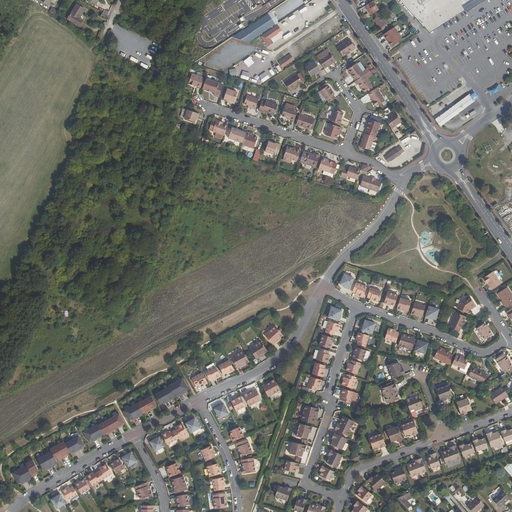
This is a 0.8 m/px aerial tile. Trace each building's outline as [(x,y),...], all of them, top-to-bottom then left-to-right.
[(373,0),(366,5),(372,15),(379,10),(373,0)] [(400,0),(429,32),(480,0),(400,0)] [(85,9),(78,5),(72,13),(80,18),(85,9)] [(279,23),(271,11),(232,37),(248,43),(279,23)] [(381,28),(383,31),(389,28),(386,24),(388,24),(381,15),(375,20),(380,28),(381,28)] [(297,23),(301,29),(308,25),(304,18),(297,23)] [(274,27),(260,37),(266,47),(271,44),(268,40),(278,33),(277,32),(274,27)] [(396,27),(386,33),(394,45),(404,39),(396,27)] [(351,40),(338,48),(344,57),(348,54),(351,52),(356,48),(351,40)] [(317,57),(319,61),(331,53),(328,50),(317,57)] [(319,61),(325,70),(337,62),(331,53),(319,61)] [(284,68),(292,62),(290,58),(281,64),(284,68)] [(318,72),(319,74),(322,71),(316,62),(307,68),(312,77),(315,75),(318,72)] [(365,76),(365,75),(358,64),(348,70),(353,79),(354,79),(356,82),(365,76)] [(372,71),(365,75),(365,76),(356,82),(355,82),(357,85),(358,84),(364,94),(373,88),(368,81),(376,76),(372,71)] [(189,83),(201,88),(204,78),(193,74),(189,83)] [(303,83),(298,75),(298,74),(285,82),(291,91),(298,86),(299,85),(300,86),(304,84),(303,83)] [(207,77),(204,88),(208,90),(208,89),(212,90),(212,91),(216,93),(216,94),(220,95),(224,83),(207,77)] [(488,91),(491,96),(501,90),(499,85),(488,91)] [(328,100),(330,103),(336,99),(334,96),(335,95),(329,86),(321,91),(327,101),(328,100)] [(386,101),(377,88),(369,94),(372,98),(373,97),(375,100),(374,101),(373,102),(377,107),(386,101)] [(229,100),(231,100),(234,102),(238,92),(228,89),(224,99),(228,101),(229,100)] [(361,98),(363,103),(370,99),(368,94),(361,98)] [(253,107),(252,108),(255,109),(259,99),(248,95),(245,104),(250,106),(253,107)] [(263,100),(259,110),(263,112),(263,111),(275,114),(279,104),(267,100),(266,102),(263,100)] [(294,111),(285,108),(282,116),(291,119),(291,120),(294,121),(298,111),(295,110),(294,111)] [(334,109),(330,121),(341,124),(343,120),(341,120),(344,113),(334,109)] [(195,122),(196,119),(197,117),(199,118),(200,114),(188,110),(185,119),(195,122)] [(300,114),(297,124),(311,130),(315,119),(300,114)] [(391,120),(387,122),(393,130),(403,123),(397,114),(390,119),(391,120)] [(375,137),(376,138),(381,123),(370,120),(366,134),(375,137)] [(213,132),(225,136),(228,125),(223,124),(221,123),(221,122),(217,121),(213,132)] [(320,133),(324,124),(320,122),(316,131),(320,133)] [(336,138),(337,135),(338,133),(340,134),(342,128),(329,123),(325,134),(336,138)] [(229,138),(244,143),(247,132),(232,127),(229,138)] [(244,143),(243,144),(254,148),(258,137),(254,136),(252,135),(253,134),(247,132),(244,143)] [(375,137),(366,134),(361,147),(371,150),(375,137)] [(278,145),(274,143),(269,142),(266,152),(274,155),(275,152),(279,153),(282,145),(278,144),(278,145)] [(284,156),(292,159),(297,161),(301,150),(296,148),(296,149),(292,148),(288,147),(284,156)] [(392,161),(402,155),(398,148),(388,155),(388,156),(385,157),(388,163),(391,161),(392,161)] [(256,149),(252,160),(257,162),(261,151),(256,149)] [(304,151),(301,162),(316,167),(320,155),(316,154),(316,155),(314,155),(304,151)] [(323,157),(319,168),(324,170),(330,172),(331,172),(334,162),(327,160),(327,159),(323,157)] [(367,173),(369,167),(363,164),(361,170),(367,173)] [(347,175),(358,179),(361,170),(350,166),(349,170),(344,168),(341,176),(346,178),(347,175)] [(382,183),(376,181),(369,178),(364,177),(361,187),(378,193),(382,183)] [(488,282),(489,284),(493,290),(502,284),(494,272),(484,278),(487,283),(488,282)] [(348,287),(347,288),(351,290),(355,278),(345,275),(342,285),(345,286),(348,287)] [(368,287),(358,283),(355,291),(358,293),(357,295),(364,297),(368,287)] [(507,308),(511,304),(511,292),(508,287),(499,293),(505,302),(504,303),(507,308)] [(382,292),(371,288),(369,297),(372,298),(372,300),(379,302),(382,292)] [(392,305),(395,294),(389,292),(385,304),(389,305),(389,304),(392,305)] [(461,301),(458,309),(468,314),(470,310),(477,306),(469,295),(461,301)] [(412,301),(401,298),(398,309),(406,311),(406,309),(410,310),(412,301)] [(427,306),(415,303),(412,314),(420,316),(421,314),(424,315),(427,306)] [(440,309),(430,306),(426,318),(430,319),(430,318),(433,319),(437,320),(440,309)] [(332,307),(329,317),(341,321),(342,317),(341,317),(343,310),(332,307)] [(466,316),(457,312),(450,327),(459,332),(462,325),(464,321),(466,316)] [(362,330),(373,333),(376,323),(366,320),(365,324),(364,326),(363,326),(362,330)] [(329,321),(326,332),(334,335),(335,331),(338,332),(340,324),(329,321)] [(492,334),(485,323),(477,328),(485,339),(492,334)] [(280,338),(284,335),(275,325),(265,335),(273,344),(276,342),(275,341),(280,337),(280,338)] [(397,342),(400,334),(396,333),(397,331),(389,328),(385,339),(397,342)] [(358,345),(366,347),(370,336),(359,333),(357,340),(359,341),(358,345)] [(416,338),(412,337),(412,338),(406,336),(407,335),(403,334),(399,346),(412,350),(416,338)] [(334,338),(323,335),(320,345),(331,348),(333,345),(332,344),(334,338)] [(422,341),(419,339),(415,351),(426,354),(429,343),(425,343),(422,342),(422,341)] [(256,359),(259,357),(259,356),(264,352),(264,353),(268,351),(261,340),(249,348),(256,359)] [(367,350),(357,347),(355,354),(354,353),(353,357),(364,361),(367,350)] [(449,364),(453,356),(450,354),(451,353),(439,347),(435,357),(449,364)] [(329,351),(321,348),(317,359),(327,363),(330,355),(328,354),(329,351)] [(237,368),(241,366),(240,365),(245,362),(246,363),(249,361),(243,350),(231,357),(237,368)] [(497,360),(505,373),(511,368),(511,364),(510,361),(511,361),(508,356),(507,357),(505,354),(497,360)] [(465,370),(469,361),(460,357),(460,358),(457,356),(453,365),(456,367),(456,366),(465,370)] [(228,374),(235,370),(229,360),(219,365),(223,373),(226,371),(228,374)] [(361,363),(353,360),(352,364),(349,363),(347,371),(357,374),(361,363)] [(323,369),(324,365),(316,362),(312,374),(323,377),(325,369),(323,369)] [(393,379),(405,374),(403,368),(401,369),(400,366),(398,362),(389,366),(388,367),(388,370),(390,371),(393,379)] [(214,379),(221,376),(216,366),(205,372),(210,379),(213,378),(214,379)] [(487,374),(473,367),(469,376),(483,382),(487,374)] [(208,382),(202,372),(192,378),(196,386),(199,384),(201,386),(208,382)] [(356,377),(348,374),(347,378),(344,377),(342,385),(353,388),(356,377)] [(319,387),(322,380),(311,377),(308,388),(316,390),(317,387),(319,387)] [(183,378),(176,381),(182,393),(185,391),(185,390),(186,389),(188,388),(183,378)] [(281,390),(275,379),(272,380),(271,381),(272,382),(267,385),(266,384),(263,386),(269,397),(281,390)] [(176,381),(169,385),(175,396),(177,394),(178,394),(179,395),(182,393),(176,381)] [(448,395),(452,394),(449,384),(447,382),(445,383),(444,385),(437,388),(441,400),(447,398),(446,397),(446,396),(448,395)] [(397,389),(400,389),(397,383),(384,388),(389,403),(401,398),(399,393),(397,389)] [(169,386),(162,390),(168,401),(171,399),(171,398),(172,397),(175,396),(169,386)] [(509,396),(503,387),(490,395),(496,404),(505,398),(506,399),(509,396)] [(256,389),(253,390),(254,392),(248,394),(248,393),(244,395),(250,406),(262,400),(256,389)] [(350,403),(354,392),(343,389),(340,396),(343,397),(342,400),(350,403)] [(168,401),(162,390),(155,394),(161,403),(163,402),(164,402),(165,403),(168,401)] [(416,406),(417,408),(423,406),(419,394),(407,398),(411,408),(414,407),(416,406)] [(152,395),(145,399),(150,409),(154,408),(153,407),(154,406),(157,405),(152,395)] [(247,407),(241,397),(238,398),(238,399),(236,401),(232,402),(237,412),(247,407)] [(472,409),(468,398),(457,402),(462,416),(467,414),(466,411),(472,409)] [(145,399),(138,403),(143,412),(145,411),(146,410),(147,411),(150,409),(145,399)] [(138,403),(131,406),(137,417),(140,415),(139,414),(141,413),(143,412),(138,403)] [(222,407),(219,409),(215,410),(221,420),(230,415),(224,404),(221,406),(222,407)] [(312,423),(313,418),(314,414),(316,414),(318,409),(304,405),(300,420),(312,423)] [(131,406),(124,410),(129,420),(131,418),(133,418),(133,419),(137,417),(131,406)] [(119,413),(112,416),(117,426),(118,427),(121,426),(121,425),(122,424),(124,423),(119,413)] [(112,416),(105,420),(111,431),(113,430),(114,429),(114,428),(115,428),(117,426),(112,416)] [(339,425),(337,424),(335,429),(348,435),(355,421),(344,416),(341,421),(339,425)] [(185,421),(191,432),(201,427),(195,417),(192,419),(189,420),(185,421)] [(105,420),(98,424),(103,433),(103,434),(106,432),(107,432),(108,433),(111,431),(105,420)] [(173,430),(177,438),(188,432),(182,422),(175,426),(176,428),(173,430)] [(405,436),(410,435),(412,434),(412,435),(413,436),(418,434),(414,422),(405,425),(404,423),(402,424),(402,426),(405,436)] [(98,423),(91,427),(96,437),(97,438),(99,437),(100,436),(99,435),(100,434),(103,433),(98,424),(98,423)] [(311,432),(312,427),(300,424),(298,432),(296,433),(296,435),(297,436),(308,439),(309,434),(309,432),(311,432)] [(233,441),(244,436),(239,426),(230,431),(231,434),(233,437),(232,437),(233,441)] [(398,441),(403,439),(399,426),(387,430),(391,442),(397,440),(398,441)] [(91,427),(84,431),(89,440),(89,441),(92,439),(93,438),(94,440),(97,438),(96,437),(91,427)] [(506,428),(501,429),(506,442),(511,439),(511,429),(509,430),(507,431),(506,429),(506,428)] [(167,443),(177,438),(173,430),(170,432),(168,430),(162,433),(167,443)] [(492,433),(487,434),(491,447),(503,443),(499,432),(498,433),(493,435),(492,433)] [(342,449),(347,439),(335,433),(332,438),(334,439),(331,444),(342,449)] [(380,448),(386,446),(382,434),(373,437),(372,436),(370,437),(370,438),(369,438),(373,449),(377,447),(380,446),(380,448)] [(79,435),(72,438),(77,448),(78,449),(81,448),(81,446),(82,446),(84,444),(79,435)] [(155,450),(165,445),(159,435),(155,437),(156,438),(154,439),(150,441),(155,450)] [(477,437),(473,439),(477,451),(488,447),(485,438),(480,440),(478,441),(478,439),(477,437)] [(72,438),(65,442),(70,451),(70,452),(73,450),(74,450),(75,451),(78,449),(77,448),(72,438)] [(236,442),(237,446),(238,445),(241,451),(240,451),(241,455),(252,451),(247,438),(236,442)] [(64,440),(57,444),(64,456),(67,454),(66,453),(67,453),(70,451),(65,442),(64,440)] [(305,451),(306,445),(293,442),(290,453),(302,456),(303,451),(305,451)] [(459,444),(464,456),(474,452),(471,443),(467,445),(464,446),(464,444),(463,443),(459,444)] [(57,444),(50,448),(51,450),(53,452),(56,459),(59,457),(60,456),(61,458),(64,456),(57,444)] [(206,460),(214,456),(213,453),(215,452),(211,444),(201,449),(206,460)] [(451,450),(447,451),(442,453),(446,464),(461,459),(456,446),(450,448),(451,450)] [(51,450),(44,453),(51,466),(54,464),(53,463),(55,462),(57,461),(56,459),(53,452),(51,450)] [(339,464),(343,456),(331,450),(328,455),(329,455),(330,456),(329,459),(328,462),(337,467),(339,467),(340,465),(339,464)] [(122,456),(128,466),(137,460),(131,451),(128,453),(126,455),(125,454),(122,456)] [(44,453),(37,457),(43,468),(46,467),(47,466),(48,467),(51,466),(44,453)] [(432,469),(441,466),(436,453),(432,454),(433,455),(431,456),(431,457),(428,458),(432,469)] [(39,469),(33,458),(26,462),(27,463),(32,473),(32,474),(36,472),(35,471),(36,471),(39,469)] [(110,463),(116,473),(125,467),(119,458),(116,460),(114,461),(113,461),(110,463)] [(412,477),(427,472),(422,458),(416,460),(416,462),(413,463),(408,465),(412,477)] [(255,472),(253,459),(241,461),(241,465),(243,464),(244,470),(243,470),(243,474),(255,472)] [(299,467),(300,464),(287,460),(284,470),(295,472),(296,469),(297,469),(298,467),(299,467)] [(168,473),(170,477),(181,472),(176,462),(166,466),(168,470),(169,473),(168,473)] [(207,466),(210,476),(221,473),(220,469),(219,469),(219,467),(217,463),(212,464),(211,462),(208,463),(208,465),(207,466)] [(32,473),(27,463),(19,467),(26,479),(29,477),(29,476),(30,476),(32,474),(32,473)] [(102,470),(99,472),(104,480),(114,474),(108,464),(101,468),(102,470)] [(331,480),(335,472),(322,466),(321,469),(322,470),(321,472),(322,472),(321,475),(331,480)] [(26,479),(19,467),(12,471),(18,482),(21,480),(22,480),(23,481),(26,479)] [(395,484),(407,479),(403,467),(396,469),(397,471),(395,472),(391,473),(395,484)] [(104,480),(99,472),(96,474),(95,472),(88,476),(93,486),(104,480)] [(373,479),(372,478),(371,477),(367,481),(376,491),(383,485),(384,485),(385,484),(386,482),(378,474),(375,477),(373,479)] [(176,489),(175,489),(176,493),(188,489),(184,476),(172,479),(173,483),(174,483),(176,489)] [(215,490),(224,488),(223,485),(225,485),(224,477),(213,479),(215,490)] [(91,489),(85,479),(82,480),(83,481),(80,483),(77,485),(82,494),(91,489)] [(141,499),(153,495),(151,491),(150,492),(149,486),(150,486),(148,482),(136,486),(141,499)] [(286,488),(284,488),(279,486),(275,497),(276,497),(276,498),(279,499),(280,498),(288,501),(292,488),(286,486),(286,487),(286,488)] [(366,502),(372,494),(362,486),(359,489),(361,490),(359,492),(360,493),(358,495),(366,502)] [(68,501),(79,495),(74,487),(71,489),(70,487),(63,491),(68,501)] [(491,500),(497,508),(508,498),(501,491),(491,500)] [(411,505),(409,500),(412,498),(409,492),(399,497),(405,509),(411,505)] [(57,509),(67,503),(60,493),(57,495),(58,496),(55,497),(52,499),(57,509)] [(190,504),(188,493),(176,496),(177,499),(178,499),(178,502),(179,506),(190,504)] [(228,507),(227,503),(226,503),(225,497),(226,497),(226,493),(213,495),(215,509),(228,507)] [(466,506),(471,511),(474,511),(482,505),(475,498),(466,506)] [(300,511),(302,511),(307,500),(304,499),(304,500),(301,499),(301,500),(297,499),(294,510),(300,511)] [(365,511),(368,509),(358,501),(354,506),(355,507),(356,508),(354,509),(351,511),(365,511)]
